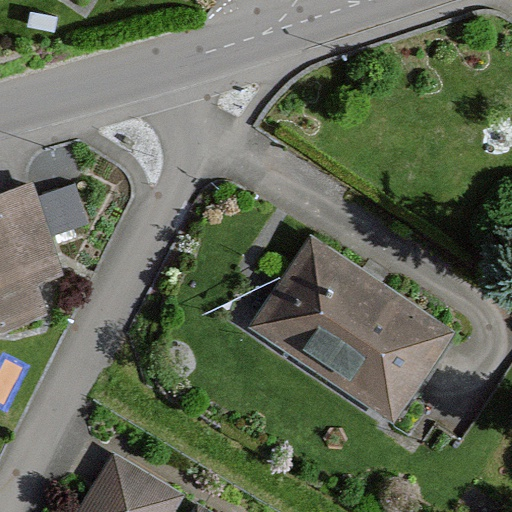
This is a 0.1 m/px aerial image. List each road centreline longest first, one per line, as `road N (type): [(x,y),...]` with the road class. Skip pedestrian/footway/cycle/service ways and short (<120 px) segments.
road 1 (residential): [(179,60),(191,100),(190,142),(4,511)]
road 2 (unclassified): [(0,110),(179,60)]
road 3 (unclassified): [(179,60),(306,21)]
